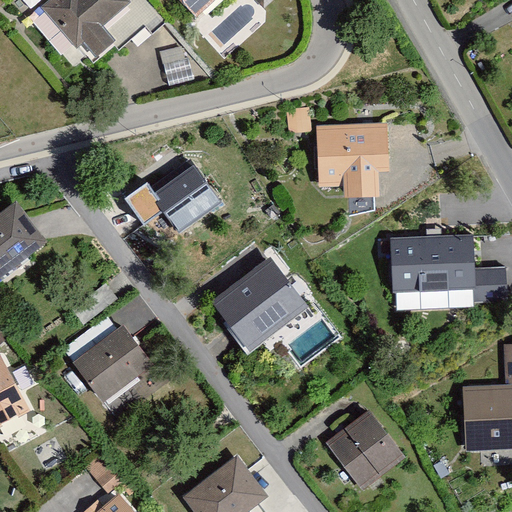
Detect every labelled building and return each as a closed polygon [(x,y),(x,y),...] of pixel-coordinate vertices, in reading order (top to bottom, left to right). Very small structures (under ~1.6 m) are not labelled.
[(122,0),(60,0),(43,15),(81,59),(88,53),(98,65),(118,48),(106,35),(133,12),(122,0)] [(226,0),(187,0),(205,19),(226,0)] [(388,123),(317,128),(321,188),(348,186),(349,201),(393,198),(388,123)] [(226,206),(188,152),(138,187),(175,241),(226,206)] [(17,199),(0,212),(0,287),(1,288),(54,246),(17,199)] [(474,230),(385,237),(390,295),(479,288),(474,230)] [(311,309),(272,259),(214,304),(254,354),(311,309)] [(126,323),(74,362),(111,412),(164,373),(126,323)] [(506,387),(461,389),(464,453),(511,450),(511,342),(504,342),(506,387)] [(0,438),(36,418),(2,358),(0,358),(0,438)] [(413,461),(374,407),(324,442),(363,496),(413,461)] [(239,450),(182,493),(196,511),(258,511),(276,498),(239,450)] [(106,456),(86,474),(110,501),(130,483),(106,456)] [(132,511),(122,500),(108,511),(132,511)]
